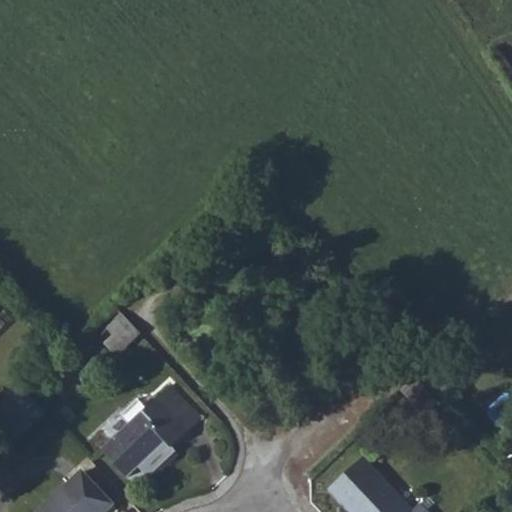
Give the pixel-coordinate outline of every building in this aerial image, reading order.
[(144,326),(125,307),(102,330),(121,349),(144,326)] [(415,375),(401,388),(422,410),(436,397),(418,379),(415,375)] [(207,421),(177,389),(145,418),(128,434),(111,450),(136,477),(145,469),(155,479),(183,453),(178,448),(207,421)] [(128,434),(145,418),(137,410),(120,426),(128,434)] [(364,456),(330,487),(352,511),(431,511),(420,500),(412,508),(364,456)] [(109,511),(80,482),(49,511),(109,511)]
